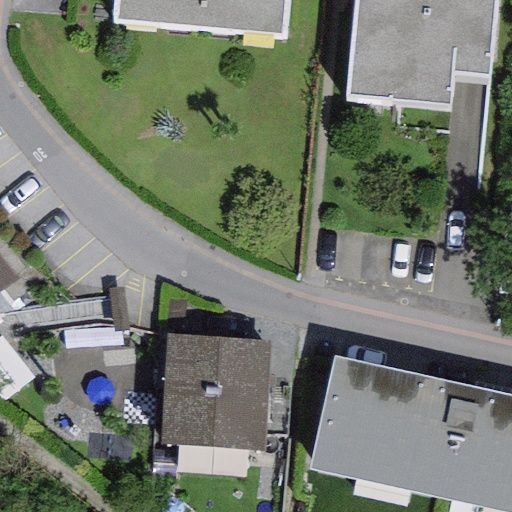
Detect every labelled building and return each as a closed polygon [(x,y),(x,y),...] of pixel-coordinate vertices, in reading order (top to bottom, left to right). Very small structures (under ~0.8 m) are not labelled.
[(115,0),(112,33),(285,50),(289,0),(115,0)] [(370,0),(369,0),(355,0),(346,107),(449,117),(452,83),(488,86),(496,0),(370,0)] [(511,173),(508,173),(499,295),(511,295),(511,173)] [(0,292),(18,279),(0,255),(0,292)] [(269,347),(166,341),(160,452),(181,453),(243,457),(263,458),(269,347)] [(511,511),(511,404),(334,364),(308,477),(466,511),(511,511)] [(240,486),(243,457),(181,453),(178,481),(240,486)]
